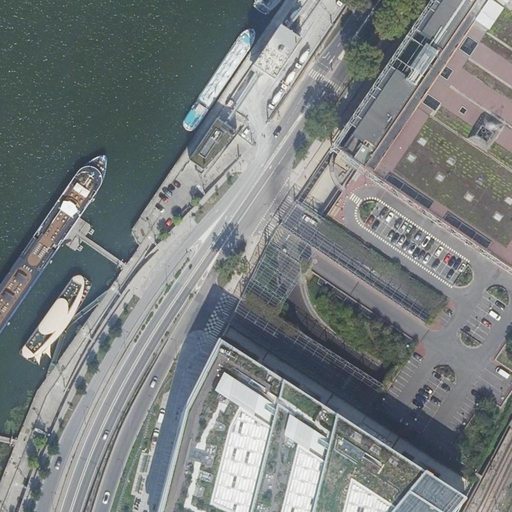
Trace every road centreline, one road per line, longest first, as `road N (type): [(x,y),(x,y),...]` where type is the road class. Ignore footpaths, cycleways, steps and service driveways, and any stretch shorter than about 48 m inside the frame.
road 1 (primary): [(273,155),(140,304),(87,404),(44,511)]
road 2 (primary): [(273,155),(127,377),(70,511)]
road 3 (primary): [(179,331),(263,194),(273,155)]
road 4 (primary): [(102,511),(116,462),(179,331)]
road 5 (primary): [(380,0),(273,155)]
road 6 (residential): [(145,511),(188,350),(179,331)]
